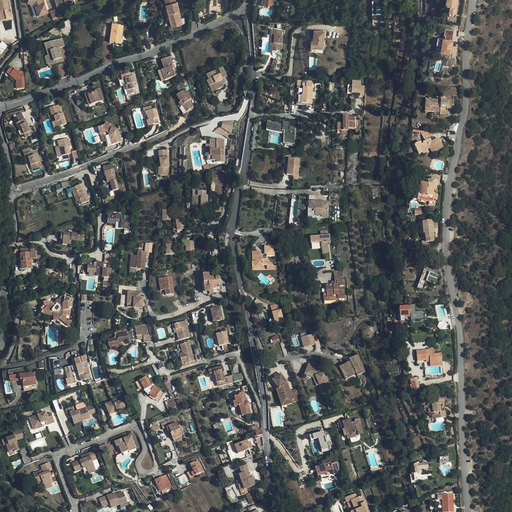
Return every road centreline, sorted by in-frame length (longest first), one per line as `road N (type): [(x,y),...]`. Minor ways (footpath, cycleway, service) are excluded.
road 1 (residential): [(470,0),(466,108),(445,201),(467,511)]
road 2 (residential): [(281,511),(231,228)]
road 3 (residential): [(230,15),(0,110)]
road 4 (residential): [(77,511),(57,460),(65,452),(136,427),(145,448),(139,468),(158,468)]
road 5 (residential): [(231,228),(222,294),(162,317),(151,311),(143,280)]
road 6 (residential): [(9,191),(166,134)]
road 7 (residential): [(231,228),(254,79)]
road 8 (unknown): [(265,431),(301,471),(301,433),(333,418)]
road 9 (residential): [(11,245),(91,255),(99,250),(101,224)]
